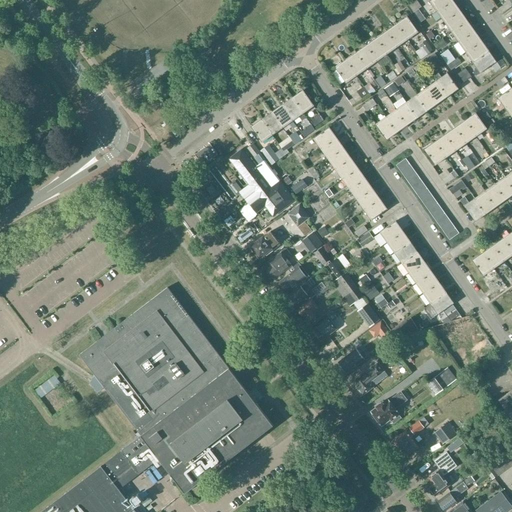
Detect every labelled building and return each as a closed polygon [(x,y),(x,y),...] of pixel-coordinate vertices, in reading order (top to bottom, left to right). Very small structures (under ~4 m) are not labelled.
[(415,0),(408,5),(414,12),(422,7),(416,0),(415,0)] [(431,0),(430,1),(437,12),(453,1),(452,0),(431,0)] [(460,11),(453,1),(437,12),(444,22),(460,11)] [(464,17),(460,11),(444,22),(451,32),(467,21),(464,17)] [(418,32),(407,16),(396,24),(408,40),(418,32)] [(474,31),(467,21),(451,32),(458,42),(474,31)] [(386,31),(397,47),(408,40),(396,24),(386,31)] [(376,38),(387,54),(397,47),(386,31),(376,38)] [(482,41),(474,31),(458,42),(463,50),(466,53),(482,41)] [(366,46),(377,61),(387,54),(376,38),(366,46)] [(489,51),(482,41),(466,53),(473,62),(473,63),(489,51)] [(356,53),(367,69),(377,61),(366,46),(356,53)] [(473,63),(473,62),(481,73),(496,62),(489,51),(473,63)] [(345,60),(357,76),(367,69),(356,53),(345,60)] [(175,71),(166,59),(134,83),(143,95),(175,71)] [(502,59),(492,66),(495,71),(506,64),(502,59)] [(345,60),(335,67),(346,83),(357,76),(345,60)] [(465,69),(456,76),(462,84),(471,77),(465,69)] [(437,81),(448,97),(458,89),(447,74),(437,81)] [(426,88),(438,104),(448,97),(437,81),(426,88)] [(384,89),(390,97),(399,91),(393,83),(384,89)] [(511,103),(511,87),(498,98),(505,108),(511,103)] [(416,95),(427,111),(438,104),(426,88),(416,95)] [(303,90),(292,97),(304,113),(314,106),(303,90)] [(406,102),(417,118),(427,111),(416,95),(406,102)] [(170,97),(164,101),(169,108),(175,104),(170,97)] [(282,105),(293,121),(299,116),(302,121),(306,118),(303,114),(304,113),(292,97),(282,105)] [(372,99),(363,105),(366,111),(376,104),(372,99)] [(396,110),(407,125),(417,118),(406,102),(396,110)] [(272,112),(283,128),(293,121),(282,105),(272,112)] [(386,117),(397,132),(407,125),(396,110),(386,117)] [(262,119),(273,135),(283,128),(272,112),(262,119)] [(487,129),(476,113),(465,120),(476,136),(487,129)] [(487,113),(483,116),(487,121),(491,118),(487,113)] [(320,114),(311,121),(314,126),(324,120),(320,114)] [(386,117),(376,124),(387,140),(397,132),(386,117)] [(262,119),(251,127),(262,142),(273,135),(262,119)] [(455,128),(466,143),(476,136),(465,120),(455,128)] [(313,138),(320,149),(336,137),(329,127),(313,138)] [(445,135),(456,151),(466,143),(455,128),(445,135)] [(434,142),(446,158),(456,151),(445,135),(434,142)] [(299,136),(292,141),(295,145),(302,140),(299,136)] [(343,148),(336,137),(320,149),(327,159),(343,148)] [(292,141),(282,148),(284,152),(287,150),(295,145),(292,141)] [(434,142),(424,150),(435,165),(446,158),(434,142)] [(252,143),(246,148),(254,157),(260,152),(252,143)] [(202,164),(216,154),(210,144),(196,155),(202,164)] [(282,148),(275,153),(279,159),(286,154),(289,152),(287,150),(284,152),(282,148)] [(351,158),(343,148),(327,159),(335,169),(351,158)] [(294,201),(280,182),(271,189),(242,150),(229,159),(249,185),(240,192),(256,212),(265,206),(273,216),(294,201)] [(358,168),(351,158),(335,169),(342,179),(358,168)] [(405,159),(396,165),(400,170),(409,164),(405,159)] [(409,164),(400,170),(403,175),(412,169),(409,164)] [(365,178),(358,168),(342,179),(349,190),(365,178)] [(412,169),(403,175),(407,180),(416,174),(412,169)] [(454,171),(442,179),(446,184),(458,176),(454,171)] [(416,174),(407,180),(410,185),(419,179),(416,174)] [(495,184),(506,200),(511,195),(511,186),(505,177),(495,184)] [(372,188),(365,178),(349,190),(356,200),(372,188)] [(419,179),(410,185),(414,190),(423,184),(419,179)] [(463,190),(466,187),(462,181),(450,189),(454,194),(462,188),(463,190)] [(414,190),(418,195),(426,189),(423,184),(414,190)] [(485,191),(496,207),(506,200),(495,184),(485,191)] [(380,199),(372,188),(356,200),(364,210),(380,199)] [(418,195),(421,200),(430,194),(426,189),(418,195)] [(474,198),(486,214),(496,207),(485,191),(474,198)] [(421,200),(425,205),(433,199),(430,194),(421,200)] [(460,200),(475,222),(486,214),(474,198),(469,202),(465,197),(460,200)] [(387,209),(380,199),(364,210),(371,220),(387,209)] [(425,205),(428,210),(437,204),(433,199),(425,205)] [(428,210),(432,215),(441,209),(437,204),(428,210)] [(298,206),(288,214),(297,225),(307,217),(298,206)] [(432,215),(435,220),(444,214),(441,209),(432,215)] [(435,220),(439,225),(448,219),(444,214),(435,220)] [(439,225),(442,230),(451,224),(448,219),(439,225)] [(387,243),(403,231),(396,221),(380,232),(387,243)] [(442,230),(446,235),(455,229),(451,224),(442,230)] [(308,225),(301,230),(304,235),(311,230),(308,225)] [(357,238),(367,231),(363,225),(353,232),(357,238)] [(446,235),(449,240),(458,234),(455,229),(446,235)] [(410,242),(403,231),(387,243),(394,253),(410,242)] [(511,231),(503,238),(511,251),(511,231)] [(264,237),(251,246),(256,254),(255,254),(258,258),(264,253),(266,255),(272,251),(280,245),(270,232),(268,233),(264,237)] [(303,239),(312,251),(321,244),(312,232),(303,239)] [(358,241),(362,246),(374,238),(370,232),(358,241)] [(493,246),(504,261),(511,255),(511,251),(503,238),(493,246)] [(417,252),(410,242),(394,253),(402,263),(417,252)] [(483,253),(494,269),(504,261),(493,246),(483,253)] [(321,247),(314,253),(323,264),(330,259),(321,247)] [(417,252),(402,263),(409,273),(425,262),(417,252)] [(483,253),(472,260),(483,276),(494,269),(483,253)] [(285,256),(266,270),(274,279),(292,265),(285,256)] [(347,259),(341,263),(346,269),(351,265),(347,259)] [(350,306),(364,295),(336,260),(330,264),(340,277),(334,282),(339,288),(337,289),(350,306)] [(290,274),(277,284),(284,293),(301,280),(302,281),(309,276),(298,262),(288,270),(291,273),(290,274)] [(425,262),(409,273),(416,283),(432,272),(425,262)] [(416,283),(423,294),(439,282),(432,272),(416,283)] [(300,287),(287,297),(294,306),(307,295),(304,292),(315,283),(311,278),(300,287)] [(446,293),(439,282),(423,294),(430,304),(446,293)] [(321,283),(312,290),(315,294),(324,288),(325,287),(321,283)] [(273,425),(167,287),(79,355),(141,435),(40,511),(136,511),(119,490),(159,459),(185,493),(273,425)] [(431,319),(454,303),(446,293),(430,304),(424,308),(431,319)] [(311,299),(297,310),(302,316),(304,315),(308,320),(322,309),(318,305),(316,306),(311,299)] [(359,312),(370,326),(380,319),(369,304),(359,312)] [(321,341),(337,329),(332,323),(338,318),(332,311),(311,327),(321,341)] [(457,311),(449,317),(452,321),(460,315),(457,311)] [(397,338),(419,331),(412,319),(393,330),(397,338)] [(381,321),(373,327),(385,343),(393,337),(381,321)] [(362,351),(358,354),(354,349),(338,363),(346,373),(364,357),(365,353),(362,351)] [(362,373),(352,381),(363,395),(373,387),(369,382),(384,371),(377,363),(363,374),(362,373)] [(438,374),(431,380),(439,392),(455,380),(449,372),(441,378),(438,374)] [(511,390),(498,400),(511,420),(511,390)] [(379,425),(380,424),(382,425),(390,419),(391,420),(399,415),(394,408),(406,399),(400,391),(388,401),(388,400),(384,403),(383,401),(375,406),(377,408),(372,412),(377,419),(375,420),(379,425)] [(397,448),(396,448),(404,458),(418,446),(411,437),(429,423),(424,417),(419,421),(419,420),(409,428),(410,429),(407,431),(406,430),(392,441),(397,448)] [(435,432),(443,443),(457,434),(448,422),(435,432)] [(455,449),(463,443),(459,438),(451,444),(455,449)] [(431,494),(434,494),(435,495),(450,484),(444,476),(457,466),(446,451),(434,461),(440,469),(439,470),(429,478),(432,483),(428,486),(430,489),(430,492),(431,494)] [(508,469),(511,465),(511,464),(506,456),(501,459),(508,469)] [(503,472),(508,469),(501,459),(496,463),(503,472)] [(498,476),(503,472),(496,463),(491,466),(493,470),(498,476)] [(468,488),(467,487),(475,481),(471,476),(438,501),(440,504),(440,506),(443,509),(445,509),(446,511),(457,502),(453,496),(455,495),(456,496),(464,491),(468,488)] [(474,511),(505,511),(511,508),(500,493),(474,511)] [(448,511),(472,511),(464,500),(448,511)]
